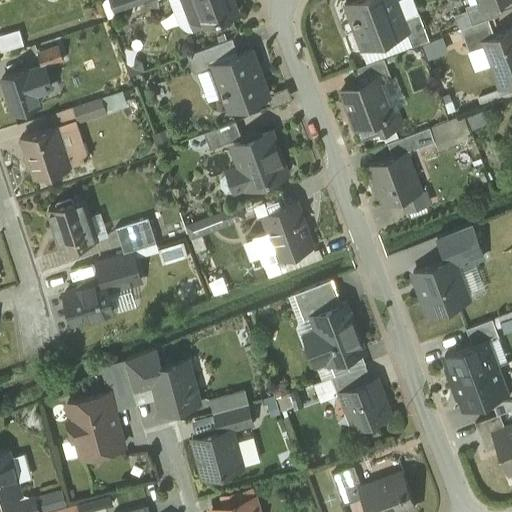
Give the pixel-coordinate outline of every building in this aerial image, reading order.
[(107,0),(112,12),(144,0),(107,0)] [(194,29),(204,25),(194,0),(172,0),(180,23),(187,28),(194,29)] [(194,0),(204,25),(238,12),(233,0),(194,0)] [(396,0),(352,0),(345,3),(352,23),(359,20),(369,46),(407,31),(408,31),(404,18),(396,0)] [(492,0),(481,4),(481,3),(467,8),(472,22),(461,27),(502,12),(497,0),(492,0)] [(419,12),(404,18),(408,31),(407,31),(412,45),(429,39),(419,12)] [(502,12),(461,27),(469,49),(484,43),(482,39),(495,34),(495,33),(489,17),(502,12)] [(352,23),(362,48),(369,46),(359,20),(352,23)] [(511,27),(495,34),(482,39),(484,43),(500,86),(511,81),(511,27)] [(19,28),(0,34),(0,47),(1,51),(24,44),(19,28)] [(412,45),(407,31),(369,46),(362,48),(367,62),(384,56),(412,45)] [(232,36),(187,53),(194,72),(213,65),(211,59),(237,50),(232,36)] [(59,46),(38,53),(42,66),(45,65),(64,59),(59,46)] [(251,49),(218,62),(227,89),(220,91),(221,94),(224,94),(230,109),(268,94),(251,49)] [(367,62),(354,67),(360,83),(377,76),(379,83),(392,78),(384,56),(367,62)] [(29,68),(36,90),(52,85),(45,65),(42,66),(30,70),(29,68)] [(29,68),(2,77),(14,112),(40,103),(36,90),(29,68)] [(360,83),(341,90),(354,124),(377,116),(382,130),(402,123),(396,107),(389,109),(379,83),(377,76),(360,83)] [(379,83),(389,109),(396,107),(404,104),(394,77),(392,78),(379,83)] [(102,97),(74,106),(78,117),(79,120),(106,111),(102,97)] [(57,124),(78,117),(74,106),(51,113),(55,125),(57,124)] [(430,126),(435,140),(438,149),(473,136),(464,113),(430,126)] [(377,116),(354,124),(360,139),(382,130),(377,116)] [(57,124),(64,145),(81,139),(83,139),(77,121),(79,120),(78,117),(57,124)] [(236,120),(204,131),(210,148),(242,136),(236,120)] [(55,125),(22,136),(35,176),(72,163),(71,163),(87,158),(81,139),(64,145),(57,124),(55,125)] [(430,126),(389,141),(394,154),(406,150),(407,151),(435,140),(430,126)] [(271,131),(233,144),(241,165),(241,167),(245,165),(251,183),(248,184),(248,186),(286,172),(271,131)] [(394,154),(369,164),(384,204),(421,190),(407,151),(406,150),(394,154)] [(248,184),(251,183),(245,165),(241,167),(241,165),(227,170),(235,191),(248,186),(248,184)] [(281,187),(250,198),(257,216),(263,214),(263,212),(287,203),(281,187)] [(82,197),(48,208),(58,236),(56,236),(61,250),(97,238),(82,197)] [(287,203),(263,212),(263,214),(269,231),(279,257),(312,245),(296,200),(287,203)] [(240,202),(186,223),(191,237),(245,216),(240,202)] [(148,215),(116,226),(116,227),(118,227),(125,249),(124,250),(124,251),(156,241),(148,215)] [(446,259),(453,256),(457,266),(483,256),(471,223),(437,236),(446,259)] [(262,263),(279,257),(269,231),(253,237),(262,263)] [(164,244),(167,259),(193,253),(189,238),(164,244)] [(312,245),(279,257),(284,272),(317,259),(312,245)] [(132,250),(97,260),(104,280),(105,280),(108,290),(130,283),(141,280),(132,250)] [(446,259),(413,271),(429,312),(468,297),(457,266),(453,256),(446,259)] [(325,279),(294,292),(304,318),(312,315),(312,313),(335,304),(325,279)] [(97,282),(92,280),(84,282),(81,287),(65,292),(74,322),(114,311),(108,290),(105,280),(104,280),(97,282)] [(130,283),(108,290),(114,311),(136,304),(130,283)] [(335,304),(312,313),(312,315),(318,329),(321,337),(308,342),(315,362),(328,357),(330,361),(342,357),(360,350),(364,348),(346,300),(335,304)] [(473,344),(486,339),(499,335),(492,317),(466,327),(473,344)] [(308,342),(321,337),(318,329),(305,334),(308,342)] [(445,354),(454,380),(496,365),(486,339),(473,344),(445,354)] [(155,347),(125,358),(129,372),(133,387),(154,381),(150,367),(160,365),(155,347)] [(360,350),(342,357),(347,369),(365,362),(360,350)] [(160,365),(150,367),(154,381),(162,410),(199,400),(187,358),(160,365)] [(347,369),(331,375),(338,393),(342,391),(342,390),(371,379),(365,362),(347,369)] [(496,365),(454,380),(464,407),(491,397),(506,391),(496,365)] [(129,372),(104,378),(108,390),(109,390),(114,409),(137,402),(133,387),(129,372)] [(371,379),(342,390),(342,391),(355,425),(388,413),(375,378),(371,379)] [(511,388),(506,391),(491,397),(497,414),(499,413),(511,407),(511,388)] [(211,398),(214,410),(247,401),(244,389),(211,398)] [(108,390),(67,401),(72,417),(71,418),(69,421),(73,435),(76,437),(77,437),(82,453),(109,445),(112,447),(123,443),(114,409),(109,390),(108,390)] [(247,401),(214,410),(215,413),(220,430),(231,427),(232,428),(253,422),(247,401)] [(197,436),(220,430),(215,413),(192,420),(197,436)] [(497,414),(475,422),(486,451),(499,446),(493,431),(505,427),(499,413),(497,414)] [(511,423),(505,427),(493,431),(499,446),(508,471),(511,469),(511,423)] [(197,436),(193,437),(203,476),(242,466),(242,464),(235,440),(232,428),(231,427),(220,430),(197,436)] [(235,440),(242,464),(258,460),(251,436),(235,440)] [(8,448),(0,450),(0,497),(20,492),(8,448)] [(353,464),(332,472),(344,503),(364,495),(360,486),(362,486),(353,464)] [(362,486),(360,486),(364,495),(370,511),(399,511),(415,506),(402,471),(362,486)] [(250,486),(223,494),(224,494),(223,495),(224,495),(226,504),(227,504),(227,505),(238,502),(238,501),(239,501),(239,502),(253,498),(252,497),(253,497),(251,487),(250,487),(250,486)] [(34,495),(1,504),(3,511),(38,511),(39,511),(34,495)] [(253,498),(239,502),(239,501),(238,501),(238,502),(227,505),(227,504),(226,504),(227,505),(213,509),(212,508),(212,509),(211,509),(211,510),(212,510),(212,511),(254,511),(256,511),(257,511),(258,511),(258,510),(257,511),(253,498),(254,498),(254,497),(253,498),(253,497),(252,497),(253,498)] [(149,511),(147,503),(113,511),(149,511)]
